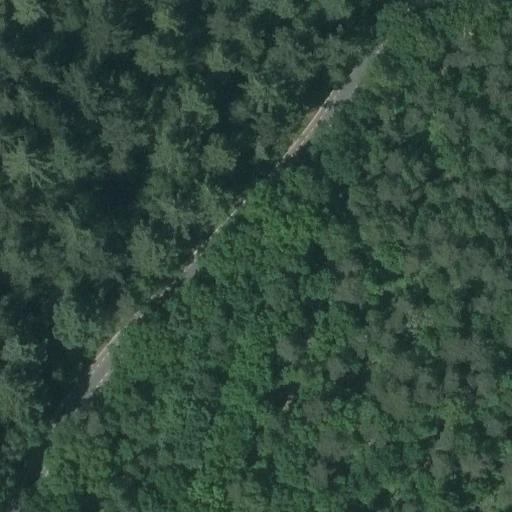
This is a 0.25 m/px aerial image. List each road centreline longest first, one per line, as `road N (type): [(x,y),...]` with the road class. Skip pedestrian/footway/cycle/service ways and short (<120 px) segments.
road 1 (tertiary): [(14,511),(74,405),(316,136),(401,0)]
road 2 (track): [(161,511),(258,295),(272,190)]
